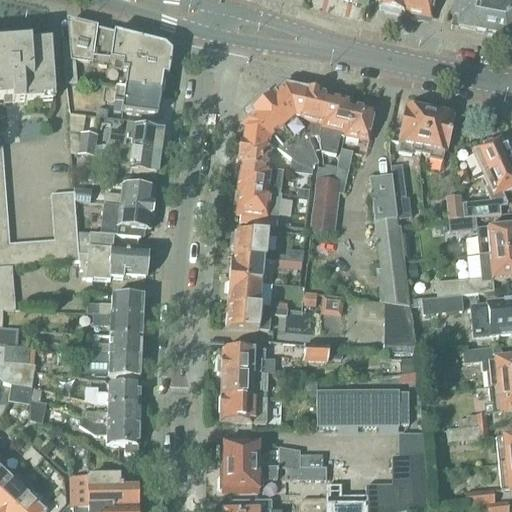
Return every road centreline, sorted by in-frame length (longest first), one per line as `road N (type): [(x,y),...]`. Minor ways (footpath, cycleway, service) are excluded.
road 1 (residential): [(210,19),(174,357),(179,511)]
road 2 (tertiary): [(210,19),(511,86)]
